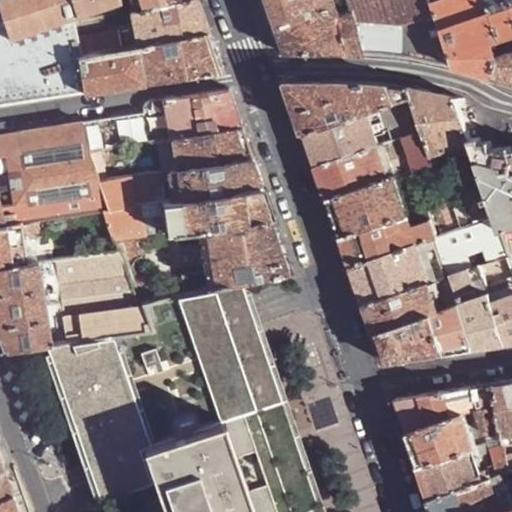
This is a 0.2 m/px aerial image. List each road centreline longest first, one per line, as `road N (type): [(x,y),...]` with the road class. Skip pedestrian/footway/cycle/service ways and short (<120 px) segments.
road 1 (secondary): [(259,71),(367,387)]
road 2 (unclassified): [(259,71),(0,120)]
road 3 (residential): [(511,105),(468,84),(392,66),(259,71)]
road 4 (unclassified): [(367,387),(511,364)]
road 5 (residential): [(46,511),(0,384)]
road 6 (secondary): [(367,387),(410,511)]
